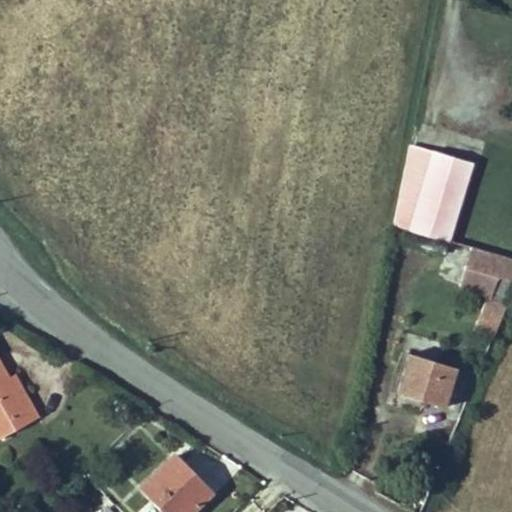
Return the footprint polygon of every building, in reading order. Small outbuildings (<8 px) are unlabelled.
[(448,239),(472,165),(479,168),(488,143),(478,141),(471,164),(411,145),(401,192),(395,224),(424,233),(445,240),(447,241),(448,239)] [(511,285),(511,257),(471,246),(460,284),(508,298),(511,285)] [(404,395),(416,357),(407,354),(396,392),(404,395)] [(445,407),(457,367),(416,357),(404,395),(445,407)] [(0,437),(39,416),(31,404),(24,408),(9,380),(0,362),(0,437)] [(9,380),(24,408),(31,404),(16,376),(9,380)] [(169,459),(184,475),(189,470),(174,455),(169,459)] [(169,459),(141,487),(164,511),(190,511),(210,493),(189,470),(184,475),(169,459)] [(123,501),(131,511),(143,511),(151,506),(139,489),(123,501)]
